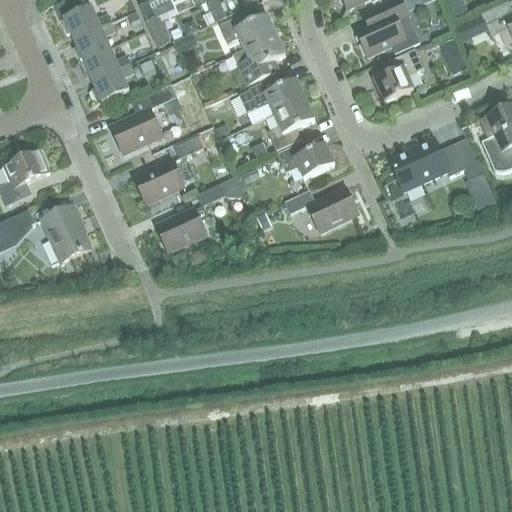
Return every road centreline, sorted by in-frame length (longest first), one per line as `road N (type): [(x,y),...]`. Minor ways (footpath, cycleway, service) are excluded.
road 1 (unclassified): [(0,392),(378,338),(511,309)]
road 2 (residential): [(305,0),(312,41),(364,140),(385,141),(511,83)]
road 3 (residential): [(130,265),(51,101)]
